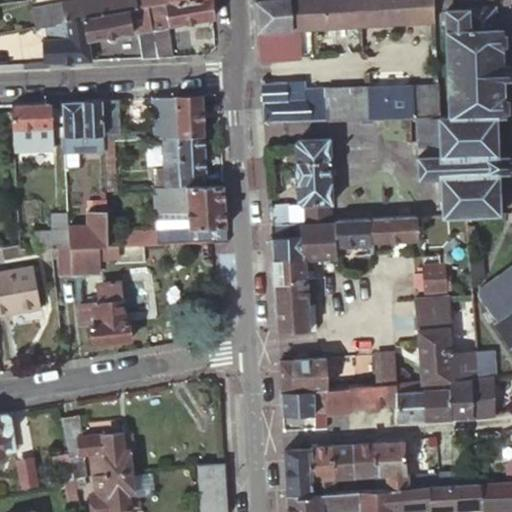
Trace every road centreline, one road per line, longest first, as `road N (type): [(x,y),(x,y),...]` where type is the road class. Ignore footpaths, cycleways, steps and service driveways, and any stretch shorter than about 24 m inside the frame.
road 1 (residential): [(240,72),(250,348)]
road 2 (residential): [(250,348),(0,392)]
road 3 (unknown): [(256,436),(506,422)]
road 4 (residential): [(0,83),(240,72)]
road 5 (residential): [(250,348),(260,511)]
road 6 (unknown): [(250,348),(379,325)]
